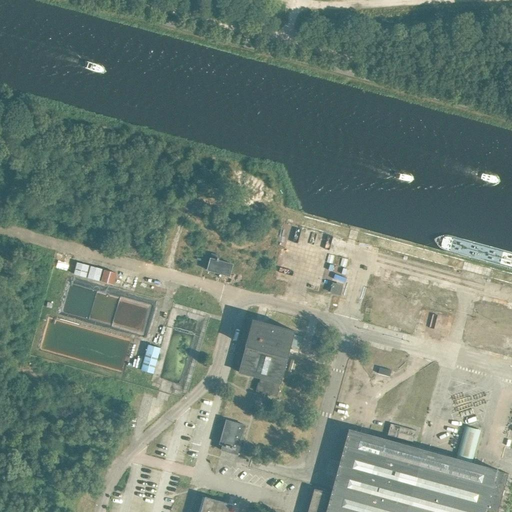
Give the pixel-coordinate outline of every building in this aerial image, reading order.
[(230,276),(233,266),(233,264),(219,261),(220,256),(212,254),(208,270),(230,276)] [(69,263),(64,262),(58,260),(56,267),(67,270),(69,263)] [(74,274),(86,278),(90,265),(77,262),(74,274)] [(88,277),(100,281),(103,269),(91,266),(88,277)] [(101,281),(114,285),(117,273),(105,269),(101,281)] [(333,283),(331,292),(340,294),(342,286),(333,283)] [(240,372),(261,378),(259,382),(258,382),(256,391),(277,397),(281,384),(295,331),(254,320),(240,372)] [(141,370),(154,373),(161,348),(148,345),(141,370)] [(288,371),(294,372),(297,360),(291,358),(288,371)] [(238,454),(246,425),(227,420),(220,444),(223,445),(222,450),(238,454)] [(417,431),(391,424),(388,435),(413,442),(417,431)] [(498,511),(509,473),(418,448),(350,429),(326,511),(486,511),(487,510),(493,511),(498,511)] [(323,511),(329,493),(315,489),(308,511),(323,511)] [(201,511),(231,511),(233,505),(206,497),(201,511)]
